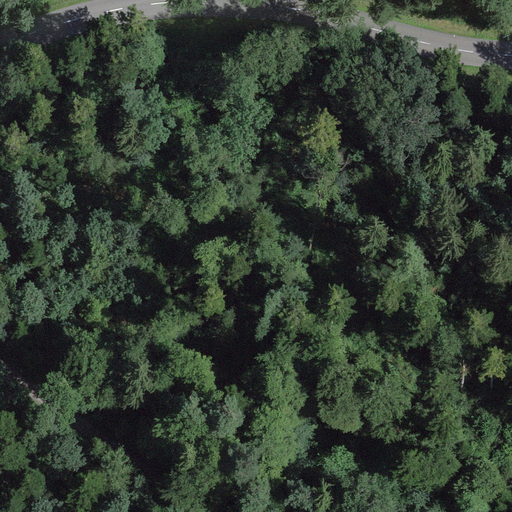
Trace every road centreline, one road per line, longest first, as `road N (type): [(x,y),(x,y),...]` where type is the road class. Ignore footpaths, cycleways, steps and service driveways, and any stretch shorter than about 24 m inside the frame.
road 1 (tertiary): [(0,46),(111,10),(205,0),(286,7),(434,45),(511,54)]
road 2 (track): [(0,367),(194,511)]
